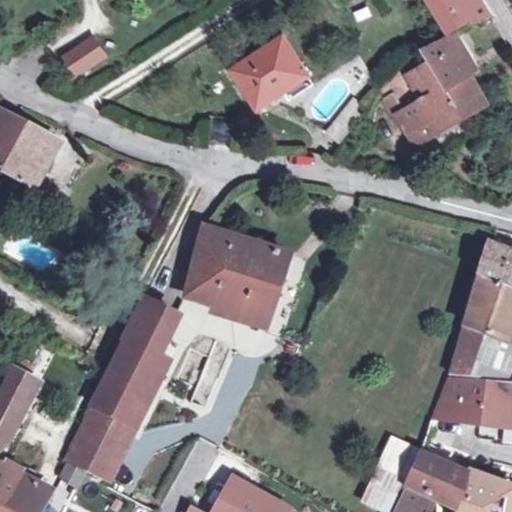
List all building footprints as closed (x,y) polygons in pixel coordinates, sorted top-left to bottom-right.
[(457,0),(429,0),(451,34),(471,22),(473,24),(490,15),(482,1),(464,11),(457,0)] [(433,128),(435,131),(485,102),(469,74),(475,71),(453,36),(453,34),(422,49),(412,56),(411,56),(380,90),(379,92),(398,125),(402,122),(406,120),(416,138),(433,128)] [(234,70),(257,105),(282,89),(289,99),(311,85),(304,74),(306,73),(283,38),(234,70)] [(94,40),(65,58),(75,74),(104,56),(94,40)] [(325,133),(338,144),(366,108),(354,97),(325,133)] [(0,169),(36,188),(60,144),(0,110),(0,169)] [(406,120),(402,122),(413,144),(435,131),(433,128),(416,138),(406,120)] [(246,315),(243,323),(243,324),(265,332),(289,256),(203,230),(187,292),(212,300),(211,304),(246,315)] [(463,325),(448,374),(488,379),(507,379),(511,361),(511,344),(507,343),(509,340),(511,332),(511,252),(487,243),(477,278),(463,325)] [(90,405),(135,428),(157,385),(143,378),(173,315),(143,299),(125,336),(104,376),(90,405)] [(246,315),(211,304),(208,312),(243,323),(246,315)] [(201,375),(215,381),(229,348),(215,342),(201,375)] [(0,511),(38,511),(50,491),(30,481),(20,476),(0,465),(0,448),(14,426),(35,383),(24,377),(30,366),(17,358),(0,389),(0,511)] [(204,409),(215,381),(201,375),(189,404),(204,409)] [(431,418),(511,428),(511,384),(446,379),(431,417),(431,418)] [(135,428),(90,405),(68,448),(62,460),(107,482),(135,428)] [(47,426),(55,410),(47,406),(39,422),(47,426)] [(63,415),(55,410),(47,426),(55,430),(63,415)] [(405,486),(457,511),(511,511),(511,510),(511,494),(419,454),(405,486)] [(77,487),(84,473),(67,465),(61,479),(77,487)] [(285,511),(286,511),(232,482),(215,511),(285,511)] [(404,488),(395,507),(407,511),(430,511),(435,504),(404,488)]
